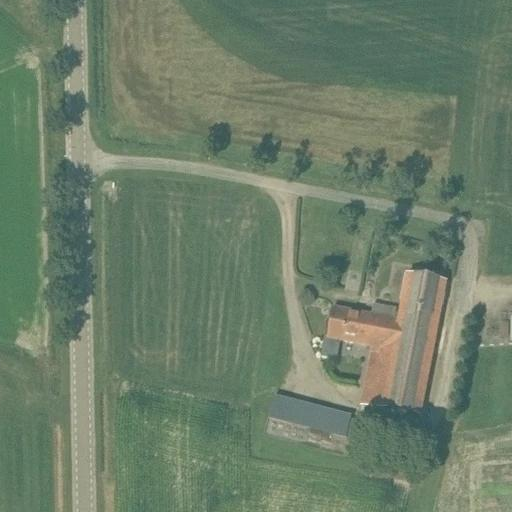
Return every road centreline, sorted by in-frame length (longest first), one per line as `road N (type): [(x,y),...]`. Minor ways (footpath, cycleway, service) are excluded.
road 1 (unknown): [(80,155),(214,170),(463,231),(435,435)]
road 2 (unclassified): [(86,511),(77,0)]
